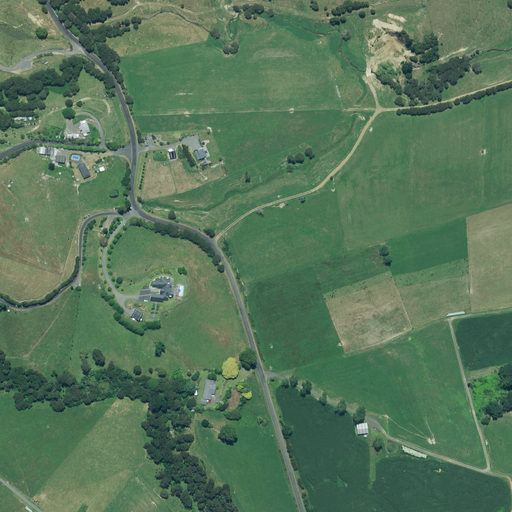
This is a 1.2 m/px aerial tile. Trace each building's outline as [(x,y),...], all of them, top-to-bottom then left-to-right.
[(90,132),(87,123),(80,125),(81,126),(79,127),(80,131),(82,130),(83,134),(90,132)] [(91,175),(84,162),(78,165),(84,178),(91,175)] [(153,282),(152,287),(162,288),(162,289),(160,289),(160,294),(151,293),(150,301),(163,302),(163,300),(167,300),(168,296),(168,297),(171,297),(173,297),(173,292),(171,291),(172,287),(171,287),(171,283),(169,283),(170,279),(165,279),(165,280),(161,280),(161,281),(158,280),(158,281),(156,281),(155,282),(153,282)] [(184,285),(177,284),(175,300),(181,300),(181,297),(183,297),(184,285)] [(142,313),(135,309),(131,316),(138,321),(142,313)] [(214,381),(206,379),(203,398),(201,398),(200,404),(206,405),(207,400),(211,400),(212,394),(215,394),(216,385),(213,385),(214,381)] [(368,433),(367,423),(356,424),(357,434),(368,433)]
